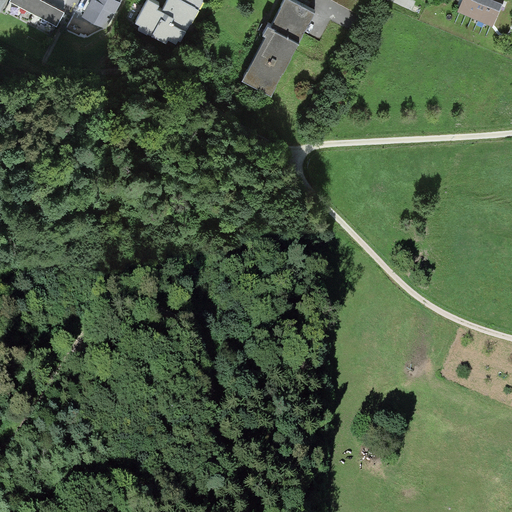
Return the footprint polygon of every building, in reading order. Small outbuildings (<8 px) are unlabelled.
[(64,9),(46,0),(9,0),(10,0),(56,24),(63,12),(64,9)] [(91,0),(82,16),(106,29),(122,0),(91,0)] [(165,0),(162,7),(157,5),(159,0),(144,0),(134,19),(139,22),(136,26),(165,40),(168,35),(176,39),(178,35),(181,36),(190,18),(191,19),(201,0),(165,0)] [(272,89),(314,6),(300,0),(282,0),(271,21),(268,20),(262,30),(266,32),(244,75),(272,89)] [(367,0),(338,0),(362,12),(367,0)] [(502,0),(460,0),(456,10),(492,25),(502,0)] [(66,35),(81,41),(87,26),(72,20),(66,35)]
